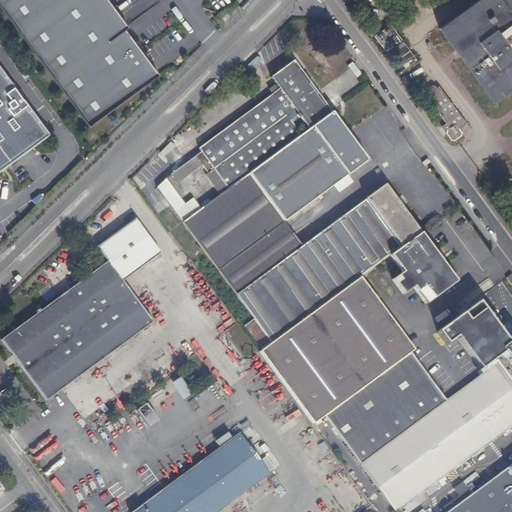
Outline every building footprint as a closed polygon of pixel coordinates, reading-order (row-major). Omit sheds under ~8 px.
[(104,0),(0,0),(0,6),(87,124),(154,75),(104,0)] [(144,0),(131,10),(137,17),(133,20),(140,30),(162,14),(151,0),(144,0)] [(511,0),(479,0),(441,29),(491,96),(511,80),(511,0)] [(248,1),(241,7),(244,10),(251,4),(248,1)] [(404,44),(390,25),(374,36),(389,56),(404,44)] [(275,35),(257,53),(266,62),(284,44),(275,35)] [(227,188),(228,189),(248,174),(331,113),(293,62),(271,78),(279,90),(198,149),(201,152),(214,169),(227,188)] [(0,171),(50,135),(0,67),(0,171)] [(426,96),(446,124),(449,128),(447,130),(445,133),(450,140),(454,141),(461,136),(462,133),(459,129),(466,124),(439,87),(436,89),(434,86),(433,86),(425,92),(427,96),(426,96)] [(283,221),(284,222),(307,204),(320,195),(366,161),(331,113),(248,174),(283,221)] [(449,128),(446,124),(441,127),(445,133),(447,130),(449,128)] [(202,166),(208,173),(214,169),(201,152),(195,156),(202,166)] [(202,166),(195,156),(171,175),(177,184),(202,166)] [(218,194),(227,188),(214,169),(208,173),(204,176),(218,194)] [(182,223),(217,270),(283,221),(248,174),(228,189),(219,196),(182,223)] [(166,180),(146,199),(153,209),(175,192),(166,180)] [(208,183),(188,198),(196,209),(216,194),(208,183)] [(254,320),(271,343),(294,327),(360,278),(369,272),(390,256),(420,234),(384,186),(302,247),(236,296),(254,320)] [(183,205),(163,220),(170,230),(190,215),(183,205)] [(108,262),(2,340),(47,401),(154,323),(123,281),(161,254),(136,219),(97,247),(108,262)] [(302,247),(293,234),(284,222),(283,221),(217,270),(227,283),(236,296),(302,247)] [(420,234),(390,256),(402,273),(392,280),(403,295),(413,287),(425,304),(455,282),(420,234)] [(414,351),(360,278),(259,353),(312,425),(325,416),(395,511),(511,427),(511,349),(478,303),(438,333),(446,345),(456,338),(483,374),(445,401),(411,354),(414,351)] [(440,323),(449,316),(446,311),(436,319),(440,323)] [(181,399),(190,393),(179,376),(170,382),(181,399)] [(0,393),(0,406),(7,416),(13,412),(6,403),(12,399),(5,390),(0,393)] [(145,401),(134,408),(145,426),(156,419),(145,401)] [(19,410),(9,417),(12,421),(22,414),(19,410)] [(217,511),(269,474),(240,433),(141,506),(132,511),(217,511)] [(511,511),(511,463),(506,469),(446,511),(511,511)] [(502,464),(437,511),(446,511),(506,469),(502,464)]
